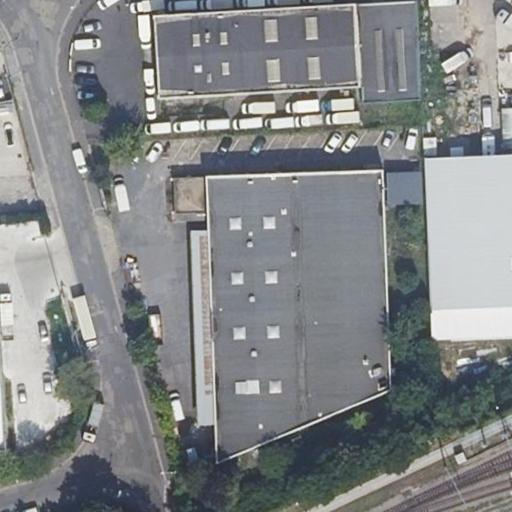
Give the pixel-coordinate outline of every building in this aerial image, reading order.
[(511,0),(495,0),(499,91),(511,91),(511,0)] [(354,24),(353,7),(151,19),(156,86),(358,73),(359,89),(418,86),(414,4),(389,5),(390,22),(354,24)] [(389,5),(353,7),(354,24),(390,22),(389,5)] [(457,191),(464,346),(511,343),(511,91),(499,91),(501,190),(457,191)] [(441,134),(458,133),(475,132),(473,100),(440,102),(441,134)] [(238,455),(290,433),(388,392),(380,173),(170,181),(171,213),(204,212),(215,465),(238,455)] [(0,464),(9,464),(0,323),(0,464)]
